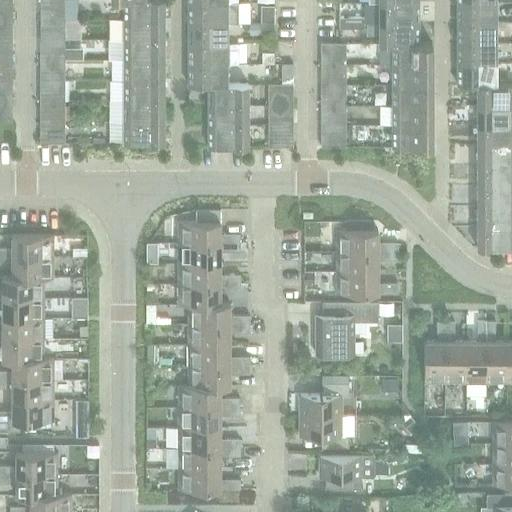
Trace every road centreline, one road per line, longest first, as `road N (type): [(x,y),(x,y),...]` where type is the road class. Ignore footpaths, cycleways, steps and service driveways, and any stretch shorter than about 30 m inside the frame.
road 1 (residential): [(271,511),(275,313),(263,302),(261,184)]
road 2 (residential): [(122,511),(121,184)]
road 3 (residential): [(307,182),(382,194),(470,274),(511,287)]
road 4 (residential): [(307,182),(306,0)]
road 5 (residential): [(25,182),(25,0)]
road 6 (residential): [(121,184),(261,184)]
